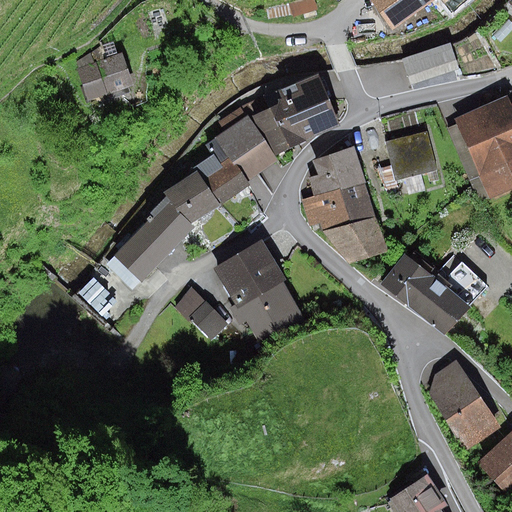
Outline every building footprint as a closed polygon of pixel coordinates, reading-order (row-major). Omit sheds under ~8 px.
[(366,0),(386,29),(428,0),(366,0)] [(459,48),(407,63),(412,80),(464,65),(459,48)] [(98,50),(76,64),(88,101),(133,87),(122,52),(104,58),(98,50)] [(320,75),(280,91),(286,100),(307,142),(340,127),(320,75)] [(511,105),(509,98),(452,120),(483,198),(511,186),(511,105)] [(307,142),(286,100),(250,118),(275,156),(307,142)] [(250,118),(249,115),(206,146),(216,159),(197,171),(222,206),(250,187),(248,182),(279,161),(275,156),(250,118)] [(430,133),(387,141),(394,181),(437,173),(430,133)] [(352,149),(314,161),(318,174),(310,177),(316,197),(361,182),(352,149)] [(197,171),(162,194),(170,203),(191,223),(222,206),(197,171)] [(316,197),(307,200),(314,222),(325,231),(373,215),(361,182),(316,197)] [(170,203),(107,266),(132,291),(196,228),(191,223),(170,203)] [(373,215),(325,231),(351,261),(389,248),(373,215)] [(271,247),(219,269),(247,333),(299,311),(271,247)] [(475,308),(404,254),(380,284),(451,339),(475,308)] [(222,324),(192,289),(173,306),(203,340),(222,324)] [(454,363),(435,376),(430,394),(466,448),(497,427),(454,363)] [(511,434),(478,468),(510,499),(511,497),(511,434)] [(439,511),(438,511),(441,508),(434,496),(429,489),(424,481),(411,490),(404,493),(397,498),(389,505),(393,511),(439,511)]
